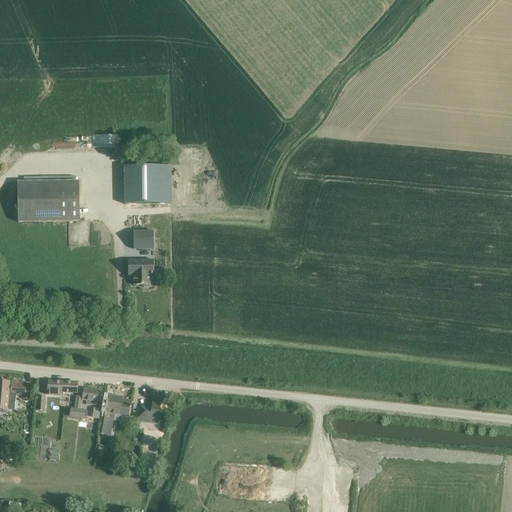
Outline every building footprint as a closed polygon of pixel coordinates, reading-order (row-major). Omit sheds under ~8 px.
[(171,167),(124,167),(125,205),(171,204),(171,167)] [(213,173),(206,173),(205,194),(213,194),(213,173)] [(19,223),(79,222),(78,182),(18,183),(19,223)] [(144,231),(134,232),(134,241),(134,250),(144,249),(153,249),(153,231),(144,231)] [(133,276),(133,286),(142,286),(144,287),(148,287),(150,285),(151,285),(151,276),(154,276),(153,260),(129,261),(129,276),(133,276)] [(0,381),(0,409),(7,410),(14,411),(15,394),(28,396),(29,384),(12,383),(11,394),(9,394),(10,382),(0,381)] [(48,382),(47,395),(60,396),(60,392),(77,393),(77,383),(60,382),(48,382)] [(71,409),(70,417),(86,419),(87,411),(80,410),(82,400),(87,401),(87,405),(91,406),(91,405),(95,405),(96,402),(101,403),(103,391),(84,389),(82,397),(76,396),(74,409),(71,409)] [(104,416),(101,434),(107,435),(109,436),(113,418),(114,408),(119,409),(118,415),(128,416),(131,401),(122,400),(122,398),(108,395),(104,416)] [(38,397),(37,411),(44,411),(45,397),(38,397)] [(138,409),(137,419),(158,422),(160,403),(152,402),(152,406),(147,405),(146,410),(138,409)] [(100,413),(92,412),(91,421),(98,422),(100,413)] [(9,502),(8,509),(21,510),(22,504),(9,502)]
